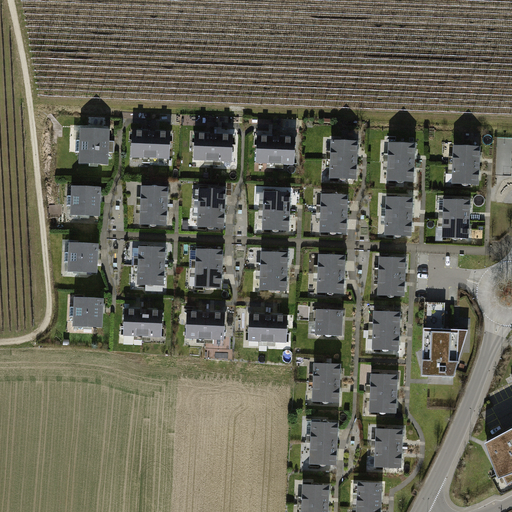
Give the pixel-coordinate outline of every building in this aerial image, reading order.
[(108,164),(110,128),(80,127),(78,163),(108,164)] [(170,131),(132,129),(131,157),(169,158),(170,131)] [(233,134),(195,132),(193,159),(232,161),(233,134)] [(296,136),(257,134),(256,162),(295,164),(296,136)] [(359,140),(331,139),(330,178),(357,179),(359,140)] [(417,143),(389,142),(388,181),(415,182),(417,143)] [(481,146),(454,145),(452,183),(480,184),(481,146)] [(100,215),(101,186),(71,184),(70,214),(100,215)] [(169,186),(141,185),(140,224),(167,225),(169,186)] [(226,189),(198,188),(197,227),(225,228),(226,189)] [(292,191),(264,190),(263,229),(290,230),(292,191)] [(349,194),(322,193),(320,232),(348,233),(349,194)] [(414,197),(387,196),(386,235),(413,236),(414,197)] [(472,199),(444,198),(443,237),(470,238),(472,199)] [(97,273),(98,243),(68,242),(67,272),(97,273)] [(165,246),(138,245),(137,284),(164,285),(165,246)] [(223,249),(196,248),(194,287),(222,288),(223,249)] [(288,252),(261,251),(259,290),(287,291),(288,252)] [(346,255),(319,254),(317,292),(345,293),(346,255)] [(407,257),(380,256),(378,295),(406,296),(407,257)] [(102,327),(103,297),(73,296),(72,326),(102,327)] [(446,302),(425,302),(422,375),(455,377),(469,329),(445,329),(446,302)] [(164,309),(125,308),(124,335),(163,337),(164,309)] [(344,310),(317,309),(316,334),(343,336),(344,310)] [(402,311),(375,310),(373,349),(401,350),(402,311)] [(225,312),(187,311),(186,338),(224,340),(225,312)] [(288,315),(249,313),(248,341),(287,342),(288,315)] [(342,364),(314,362),(312,401),(340,402),(342,364)] [(399,374),(371,373),(370,412),(397,413),(399,374)] [(339,423),(311,421),(310,464),(337,465),(339,423)] [(404,429),(377,428),(375,467),(402,468),(404,429)] [(503,477),(507,484),(511,481),(511,428),(482,444),(496,480),(503,477)] [(381,511),(383,483),(358,482),(356,511),(381,511)] [(328,511),(330,485),(303,484),(301,511),(328,511)]
